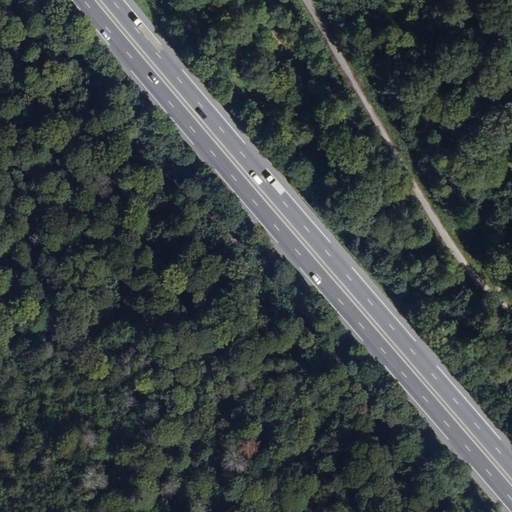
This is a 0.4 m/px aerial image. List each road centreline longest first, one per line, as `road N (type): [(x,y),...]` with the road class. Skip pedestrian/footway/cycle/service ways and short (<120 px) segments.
road 1 (motorway): [(84,0),(511,502)]
road 2 (motorway): [(511,466),(112,0)]
road 3 (track): [(511,308),(469,273),(425,210),(302,0)]
